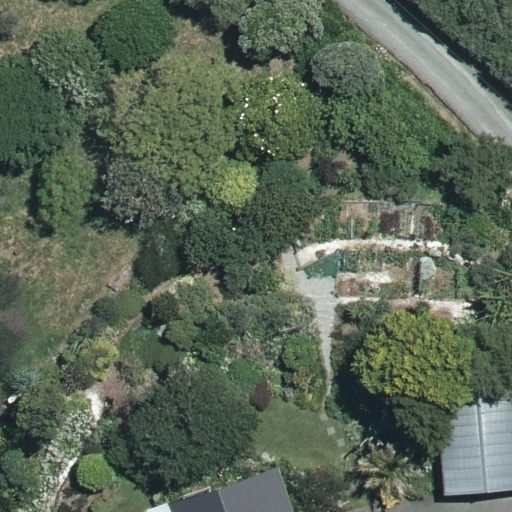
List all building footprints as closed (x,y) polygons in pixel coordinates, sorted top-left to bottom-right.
[(440,194),(397,194),(397,239),(440,239),(440,194)] [(287,301),(312,337),(355,306),(296,224),(253,254),(263,268),(287,301)] [(263,268),(220,299),(244,332),(287,301),(263,268)] [(511,477),(511,372),(432,377),(438,482),(511,477)] [(291,511),(267,445),(135,492),(141,511),(320,511),(317,501),(291,511)]
